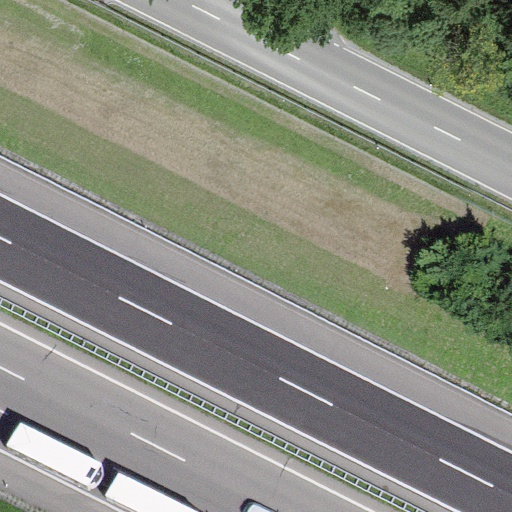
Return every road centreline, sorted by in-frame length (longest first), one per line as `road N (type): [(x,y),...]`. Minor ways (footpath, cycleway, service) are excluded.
road 1 (motorway): [(511,494),(0,236)]
road 2 (primary): [(178,0),(511,167)]
road 3 (motorway): [(0,390),(241,511)]
